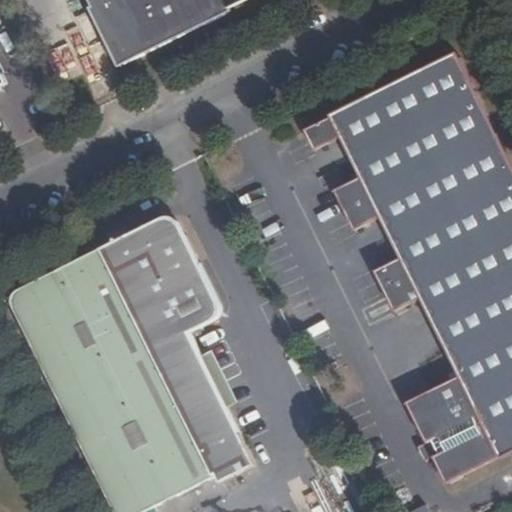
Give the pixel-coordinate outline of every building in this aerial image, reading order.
[(90,0),(96,10),(91,13),(121,72),(232,19),(230,15),(259,0),(90,0)] [(511,28),(502,33),(503,34),(509,46),(511,44),(511,28)] [(503,34),(502,33),(488,40),(495,53),(509,46),(503,34)] [(471,77),(481,72),(470,50),(460,55),(471,77)] [(386,418),(406,460),(413,475),(425,498),(511,454),(511,216),(440,72),(435,75),(432,69),(280,145),(291,164),(316,152),(336,192),(311,205),(332,245),(357,232),(378,273),(353,286),(373,327),(398,314),(437,392),(386,418)] [(160,256),(167,253),(162,244),(160,241),(155,232),(152,231),(150,232),(147,233),(160,256)] [(167,253),(170,251),(162,236),(160,234),(157,232),(155,232),(160,241),(162,244),(167,253)] [(205,328),(206,326),(167,253),(160,256),(147,233),(115,249),(244,498),(248,496),(236,472),(226,451),(175,350),(197,338),(201,335),(204,332),(205,328)] [(234,504),(244,498),(115,249),(84,264),(208,505),(229,495),(234,504)] [(167,253),(206,326),(206,324),(206,320),(205,317),(170,251),(167,253)] [(193,511),(208,505),(84,264),(1,306),(0,307),(0,328),(92,511),(193,511)] [(413,475),(406,460),(392,467),(399,482),(413,475)]
